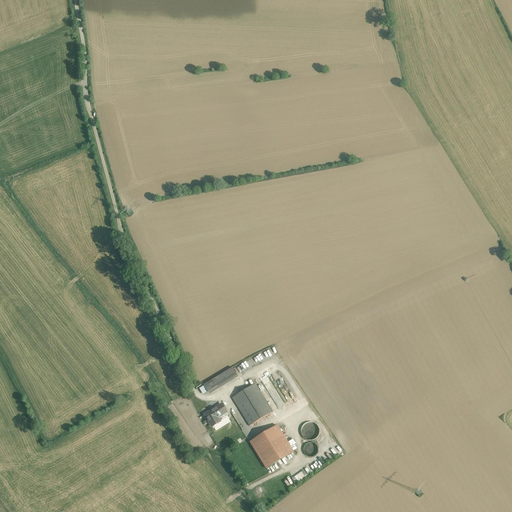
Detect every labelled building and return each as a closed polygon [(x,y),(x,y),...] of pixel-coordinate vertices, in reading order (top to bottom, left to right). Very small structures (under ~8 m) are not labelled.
[(233,368),(204,385),(208,392),(218,386),(237,374),(233,368)] [(255,384),(233,398),(250,426),(273,412),(255,384)] [(221,405),(205,415),(212,427),(221,422),(218,418),(227,412),(225,408),(223,409),(221,405)] [(319,435),(320,431),(319,428),(317,425),(314,423),(310,422),(307,423),(304,425),(302,428),(301,432),(302,435),(304,438),(307,440),(310,441),(314,440),(317,438),(319,435)] [(277,426),(250,442),(266,469),(293,452),(277,426)] [(318,453),(318,450),(318,447),(316,445),(314,443),(311,443),(308,443),(306,445),(304,447),(304,450),(304,453),(306,455),(308,457),(311,457),(314,457),(316,455),(318,453)]
